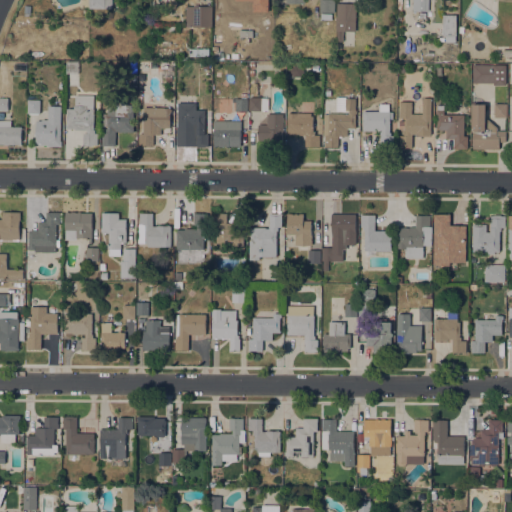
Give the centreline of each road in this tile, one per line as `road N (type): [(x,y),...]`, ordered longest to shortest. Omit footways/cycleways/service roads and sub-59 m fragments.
road 1 (residential): [(511,386),(0,382)]
road 2 (tertiary): [(511,182),(0,178)]
